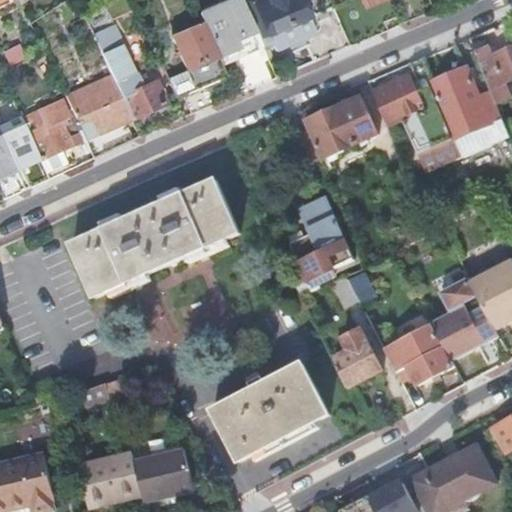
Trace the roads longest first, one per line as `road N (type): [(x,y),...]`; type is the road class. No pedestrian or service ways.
road 1 (residential): [(511,1),(235,116),(0,227)]
road 2 (residential): [(266,511),(511,383)]
